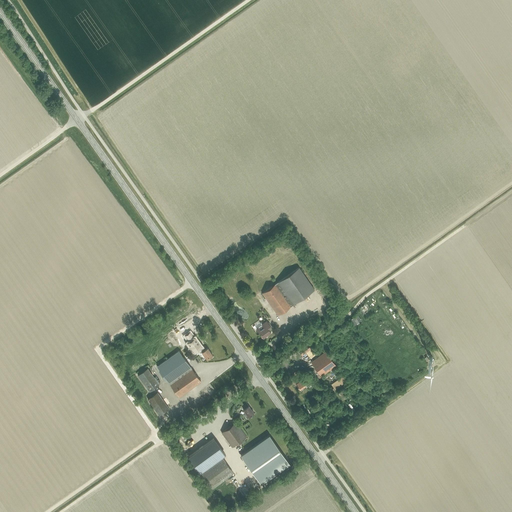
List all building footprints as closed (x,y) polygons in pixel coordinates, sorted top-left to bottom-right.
[(278,315),(314,289),(299,267),(262,293),(278,315)] [(231,309),(238,315),(241,310),(234,305),(231,309)] [(262,326),(257,329),(263,338),(271,332),(269,330),(272,329),(266,321),(261,325),(262,326)] [(192,335),(187,338),(190,342),(187,344),(194,354),(202,348),(200,345),(196,338),(195,339),(192,335)] [(200,351),(207,359),(212,354),(206,346),(200,351)] [(169,383),(191,367),(179,350),(157,366),(169,383)] [(311,361),(321,376),(336,366),(326,351),(311,361)] [(191,367),(169,383),(179,397),(201,382),(191,367)] [(149,392),(159,384),(147,368),(137,375),(149,392)] [(331,384),(334,389),(335,390),(347,382),(343,376),(331,384)] [(299,389),(307,384),(306,382),(308,381),(306,377),(303,378),(296,384),(299,389)] [(380,390),(370,399),(372,401),(382,393),(380,390)] [(159,416),(169,408),(157,392),(147,399),(159,416)] [(248,417),(254,413),(249,406),(248,406),(247,403),(243,406),(244,408),(243,409),(248,417)] [(232,447),(246,437),(236,422),(221,433),(232,447)] [(269,435),(241,455),(261,484),(289,463),(269,435)] [(213,438),(189,456),(212,488),(233,473),(221,457),(225,454),(213,438)]
